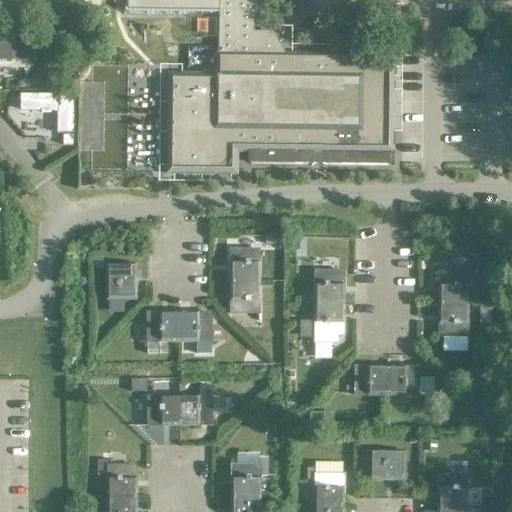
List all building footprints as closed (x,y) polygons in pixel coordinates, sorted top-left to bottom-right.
[(124,0),(125,6),(122,6),(122,16),(217,17),(217,79),(170,79),(169,172),(217,172),(217,149),(233,149),(248,150),(248,164),(389,166),(389,130),(390,59),(280,58),(269,37),(253,37),(253,0),(124,0)] [(0,44),(0,65),(5,66),(5,65),(10,65),(10,62),(35,62),(35,45),(10,45),(0,44)] [(58,97),(19,96),(19,114),(40,114),(40,115),(50,115),(50,114),(56,114),(55,134),(72,134),(73,97),(58,97)] [(72,137),(62,137),(62,147),(72,147),(72,137)] [(274,237),(264,237),(264,240),(265,247),(270,247),(275,247),(274,237)] [(230,286),(259,285),(258,254),(230,254),(230,286)] [(101,258),(92,259),(92,268),(101,268),(101,258)] [(134,271),(106,272),(106,303),(134,303),(134,271)] [(344,275),(315,274),(315,283),(315,306),(344,306),(344,275)] [(439,274),(438,306),(467,306),(467,275),(439,274)] [(259,285),(230,286),(231,318),(259,318),(259,285)] [(506,291),(496,291),(496,301),(507,301),(506,291)] [(344,306),(315,306),(315,326),(302,326),(302,337),(315,337),(315,345),(338,345),(338,338),(343,338),(344,306)] [(467,306),(438,306),(438,338),(467,338),(467,306)] [(490,311),(480,311),(479,330),(486,330),(490,330),(490,311)] [(178,346),(178,317),(147,317),(147,346),(147,351),(157,351),(157,346),(178,346)] [(210,317),(178,317),(179,346),(196,346),(196,356),(209,356),(210,346),(210,317)] [(385,398),(385,370),(355,369),(355,398),(385,398)] [(419,370),(385,370),(385,398),(418,398),(419,370)] [(146,381),(130,381),(131,393),(146,393),(146,381)] [(179,401),(179,429),(211,429),(210,390),(199,390),(199,400),(179,401)] [(159,399),(147,400),(147,428),(179,428),(179,399),(159,399)] [(321,415),(309,415),(310,428),(322,428),(321,415)] [(486,420),(470,419),(470,432),(486,432),(486,420)] [(435,444),(422,444),(422,453),(435,453),(435,444)] [(403,483),(403,454),(372,454),(371,482),(403,483)] [(108,501),(136,501),(136,469),(108,469),(108,463),(98,463),(98,476),(108,476),(108,501)] [(231,500),(260,500),(260,479),(268,479),(268,463),(259,463),(259,468),(231,468),(231,500)] [(343,510),(344,478),(316,477),(316,470),(306,470),(306,482),(316,482),(315,510),(343,510)] [(466,478),(437,477),(437,510),(466,510),(466,478)] [(259,511),(260,500),(231,500),(231,511),(259,511)] [(135,511),(136,501),(108,501),(107,511),(135,511)]
